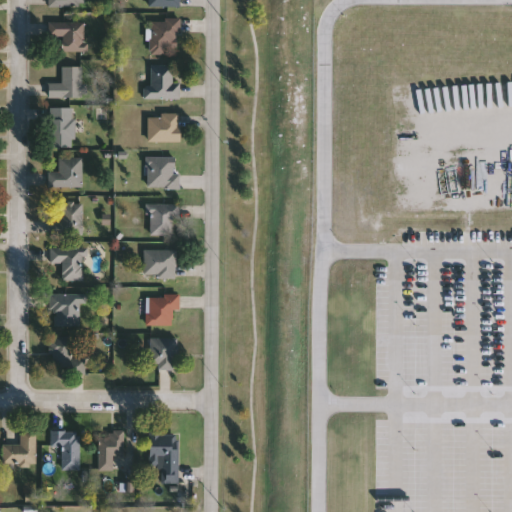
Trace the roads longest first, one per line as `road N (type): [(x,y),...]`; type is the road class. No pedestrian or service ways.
road 1 (residential): [(214,0),(215,511)]
road 2 (residential): [(19,0),(20,403)]
road 3 (residential): [(0,402),(215,407)]
